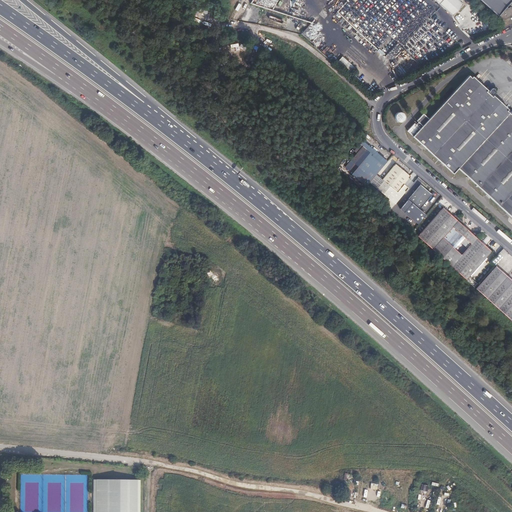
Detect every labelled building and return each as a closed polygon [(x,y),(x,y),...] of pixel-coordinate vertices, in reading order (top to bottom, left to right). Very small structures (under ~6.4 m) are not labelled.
[(456,0),(431,0),(435,3),(432,6),(438,11),(441,8),(452,18),(463,6),(456,0)] [(480,0),(502,20),(511,17),(511,9),(506,9),(504,7),(510,0),(480,0)] [(278,13),(284,16),(287,9),(282,6),(278,13)] [(354,18),(360,24),(367,17),(360,11),(354,18)] [(350,72),(355,67),(342,55),(338,60),(350,72)] [(489,93),(470,76),(432,115),(427,110),(417,121),(422,127),(413,137),(453,174),(458,169),(511,217),(511,114),(492,97),(496,93),(496,91),(495,90),(494,89),(492,89),(489,93)] [(392,119),(401,121),(403,110),(394,108),(392,119)] [(367,184),(385,164),(369,151),(371,148),(363,140),(357,147),(359,150),(345,166),(354,175),(355,174),(367,184)] [(410,177),(395,164),(382,180),(397,193),(410,177)] [(420,185),(407,200),(419,210),(432,195),(420,185)] [(418,236),(465,280),(491,251),(481,243),(484,240),(476,233),(471,233),(463,226),(463,221),(455,214),(453,217),(443,208),(432,220),(418,236)] [(511,281),(495,266),(475,289),(501,312),(511,321),(511,281)] [(92,511),(140,511),(140,480),(94,479),(92,511)]
